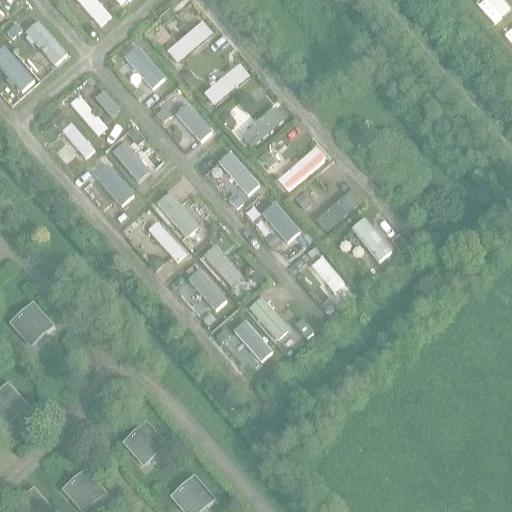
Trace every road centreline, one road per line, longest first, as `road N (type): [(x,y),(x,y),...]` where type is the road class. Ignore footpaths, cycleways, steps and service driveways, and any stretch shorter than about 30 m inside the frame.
road 1 (track): [(276,511),(159,373),(121,358)]
road 2 (track): [(511,155),(375,0)]
road 3 (track): [(0,495),(69,433),(101,362),(121,358)]
road 4 (track): [(101,362),(0,240)]
